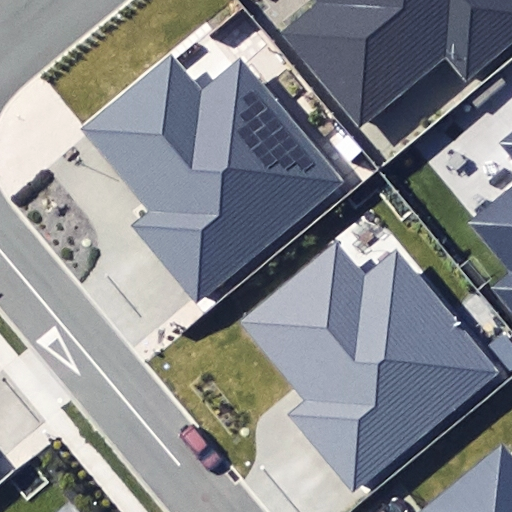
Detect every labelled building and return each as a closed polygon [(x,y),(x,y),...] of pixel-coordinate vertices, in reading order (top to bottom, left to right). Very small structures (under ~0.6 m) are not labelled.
[(287,31),(360,119),(439,55),(464,86),(511,46),(511,0),(322,0),(324,1),(287,31)] [(129,225),(194,303),(340,182),(239,61),(201,92),(172,56),(83,130),(149,209),(129,225)] [(490,287),(511,313),(511,130),(498,142),(511,158),(511,186),(469,222),(510,271),(490,287)] [(289,412),(351,489),(495,374),(396,252),(367,275),(339,240),(241,319),(305,399),(289,412)] [(511,511),(511,448),(505,440),(416,511),(511,511)]
